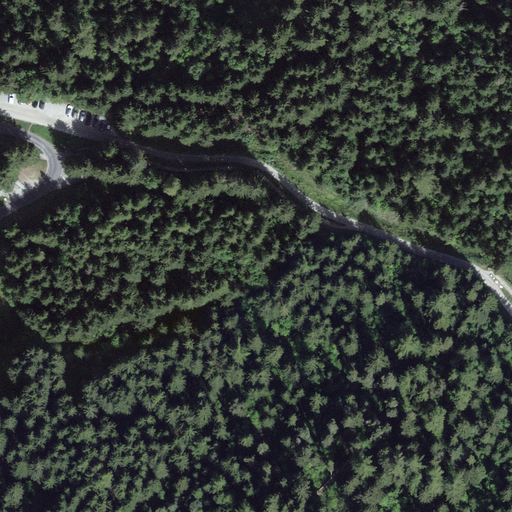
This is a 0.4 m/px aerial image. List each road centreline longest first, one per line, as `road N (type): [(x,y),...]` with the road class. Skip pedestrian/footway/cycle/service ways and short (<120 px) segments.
road 1 (track): [(356,223),(252,162),(134,148),(44,115),(0,109)]
road 2 (unclassified): [(0,214),(36,195),(52,161),(41,145),(0,128)]
road 3 (track): [(480,271),(356,223)]
